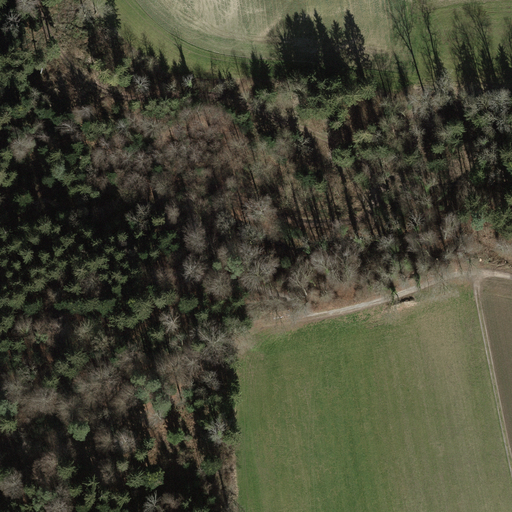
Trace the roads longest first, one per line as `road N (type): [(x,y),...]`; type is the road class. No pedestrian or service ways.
road 1 (track): [(0,205),(39,190),(178,181),(296,222),(364,218),(377,204),(360,157),(325,136),(227,97),(129,99),(99,90),(51,39),(33,0)]
road 2 (track): [(318,316),(245,286),(110,257),(0,273)]
road 3 (track): [(511,275),(448,274),(318,316)]
road 4 (track): [(511,460),(473,272)]
road 5 (track): [(318,316),(260,324),(240,337),(236,397)]
